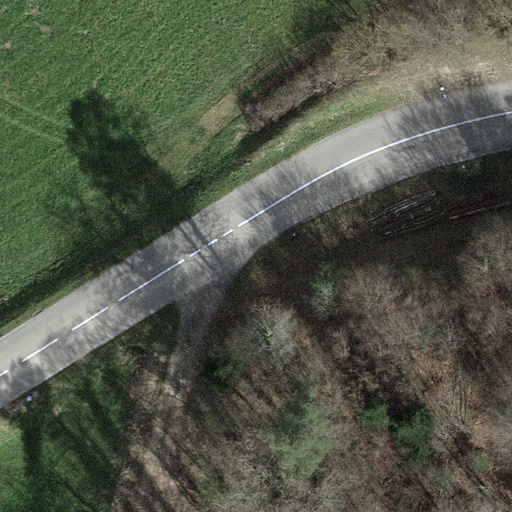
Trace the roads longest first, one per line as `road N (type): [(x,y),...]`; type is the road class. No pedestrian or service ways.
road 1 (tertiary): [(511,119),(315,175),(0,377)]
road 2 (track): [(203,247),(144,511)]
